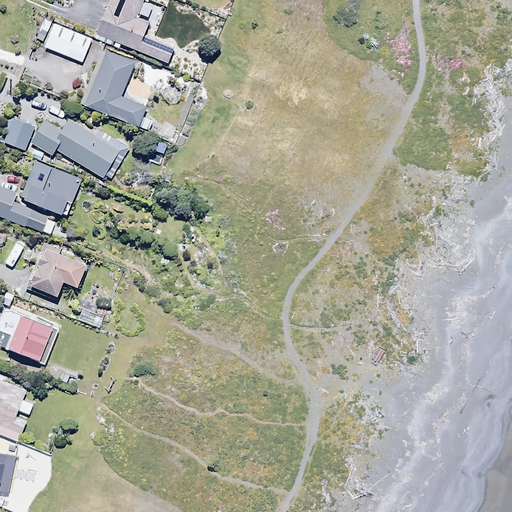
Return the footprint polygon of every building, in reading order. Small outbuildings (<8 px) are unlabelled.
[(146,0),(145,0),(113,0),(99,34),(170,64),(176,49),(147,36),(151,25),(138,20),(146,0)] [(94,40),(56,25),(47,48),(84,63),(94,40)] [(47,46),(38,42),(32,56),(41,60),(47,46)] [(136,64),(108,53),(87,106),(140,128),(148,108),(123,98),(136,64)] [(36,129),(17,119),(6,143),(25,152),(36,129)] [(95,137),(70,122),(65,132),(47,122),(33,144),(54,156),(57,151),(112,182),(131,148),(100,130),(95,137)] [(83,180),(37,163),(23,199),(68,217),(83,180)] [(18,194),(3,187),(0,194),(0,215),(26,227),(34,211),(15,203),(18,194)] [(90,267),(49,250),(34,288),(61,299),(67,283),(81,289),(90,267)] [(61,332),(6,310),(0,326),(0,330),(15,336),(9,349),(48,364),(61,332)] [(5,383),(7,378),(0,374),(0,414),(2,415),(0,419),(0,433),(20,441),(28,422),(17,418),(20,411),(31,415),(35,405),(24,401),(28,391),(5,383)] [(17,458),(0,454),(0,492),(9,494),(17,458)]
